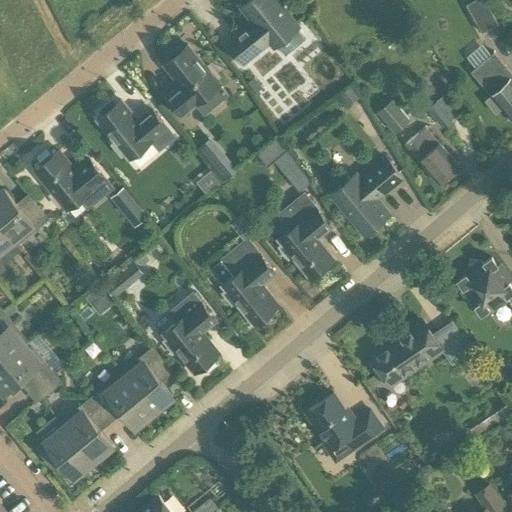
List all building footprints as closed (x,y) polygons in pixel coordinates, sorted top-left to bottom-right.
[(253,22),(227,43),(243,64),(269,42),(274,48),(299,27),(277,0),(250,0),(241,7),(253,22)] [(487,0),(470,0),(468,1),(482,30),(498,23),(487,0)] [(170,59),(164,64),(181,84),(167,96),(182,114),(219,84),(215,78),(219,76),(209,64),(206,67),(188,45),(182,50),(179,46),(168,55),(170,59)] [(511,72),(494,51),(471,71),(490,94),(483,100),(495,113),(502,107),(511,119),(511,77),(511,78),(511,77),(511,72)] [(254,77),(248,82),(256,92),(263,87),(254,77)] [(352,85),(340,95),(349,106),(361,97),(352,85)] [(439,124),(460,111),(445,89),(425,103),(439,124)] [(103,113),(97,118),(116,141),(112,144),(121,155),(125,152),(129,157),(151,139),(159,148),(174,136),(151,108),(137,120),(121,99),(115,104),(112,101),(101,110),(103,113)] [(392,100),(377,112),(394,131),(408,119),(392,100)] [(426,126),(405,143),(418,158),(418,159),(438,183),(459,165),(426,126)] [(197,147),(204,155),(216,145),(210,137),(197,147)] [(275,137),(258,150),(267,161),(284,148),(275,137)] [(41,164),(35,169),(53,192),(50,194),(59,206),(63,203),(67,208),(80,197),(88,206),(112,187),(89,159),(75,170),(59,150),(52,155),(50,151),(38,161),(41,164)] [(356,173),(331,193),(364,234),(389,213),(376,197),(382,191),(383,193),(403,176),(386,156),(361,178),(356,173)] [(283,170),(299,190),(311,180),(295,159),(283,170)] [(0,222),(16,243),(47,218),(30,197),(19,206),(5,188),(0,191),(0,222)] [(292,227),(278,238),(283,243),(279,246),(288,257),(292,255),(310,277),(316,272),(319,275),(330,266),(327,263),(333,258),(317,237),(331,226),(304,193),(280,213),(292,227)] [(0,259),(4,264),(21,251),(15,244),(16,243),(0,222),(0,259)] [(235,273),(222,284),(226,289),(223,292),(232,303),(235,300),(254,323),(260,318),(263,321),(274,312),(271,309),(277,304),(261,283),(275,272),(247,238),(223,258),(235,273)] [(511,287),(491,257),(458,279),(481,312),(505,295),(511,305),(511,287)] [(134,281),(139,288),(149,281),(137,264),(106,286),(112,296),(134,281)] [(103,283),(86,290),(94,309),(111,302),(103,283)] [(176,321),(163,332),(167,337),(164,340),(173,352),(176,349),(195,371),(201,366),(204,370),(215,360),(212,357),(218,352),(201,332),(215,320),(193,292),(169,312),(176,321)] [(0,363),(27,341),(3,311),(0,313),(0,363)] [(448,359),(465,354),(454,318),(437,324),(448,359)] [(423,320),(370,356),(390,385),(443,349),(423,320)] [(27,341),(0,363),(0,386),(5,392),(22,378),(31,388),(52,371),(27,341)] [(152,347),(122,372),(155,412),(162,406),(161,404),(173,394),(158,377),(170,368),(152,347)] [(52,371),(31,388),(39,398),(60,381),(52,371)] [(122,372),(91,396),(109,418),(120,409),(134,426),(146,417),(147,418),(155,412),(122,372)] [(333,392),(305,410),(325,439),(323,440),(335,459),(382,427),(370,409),(355,419),(351,413),(349,415),(333,392)] [(91,396),(61,421),(94,461),(101,455),(100,454),(112,444),(98,426),(109,418),(91,396)] [(506,405),(468,430),(473,438),(511,413),(506,405)] [(63,426),(37,447),(51,465),(59,458),(73,476),(85,466),(86,467),(94,461),(61,421),(60,422),(63,426)] [(362,447),(363,461),(381,458),(380,445),(362,447)] [(486,508),(480,511),(504,511),(507,510),(490,484),(476,493),(486,508)] [(141,511),(173,511),(158,494),(139,509),(141,511)] [(209,497),(190,511),(210,511),(217,506),(209,497)]
